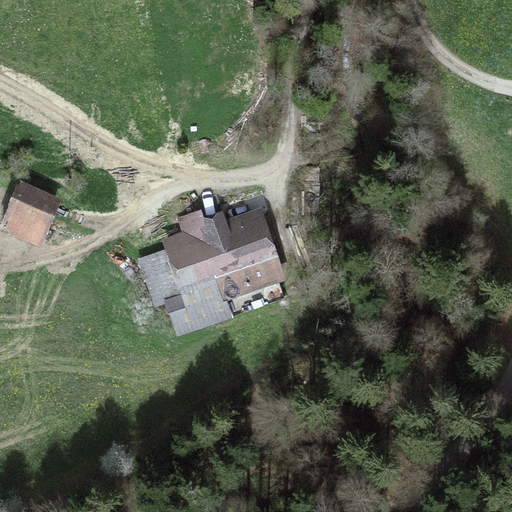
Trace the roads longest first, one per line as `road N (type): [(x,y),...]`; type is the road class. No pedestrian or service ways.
road 1 (track): [(193,187),(0,88)]
road 2 (unclassified): [(511,374),(409,511)]
